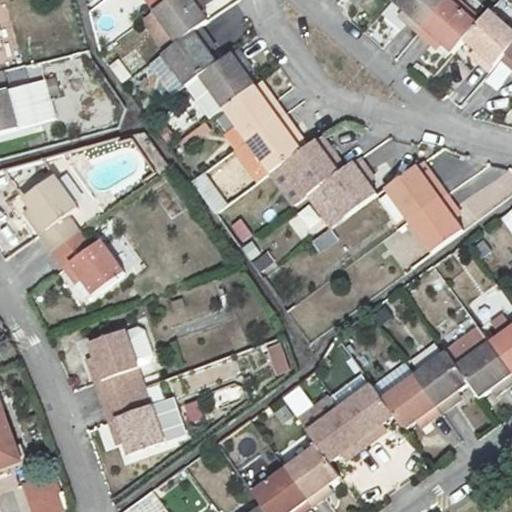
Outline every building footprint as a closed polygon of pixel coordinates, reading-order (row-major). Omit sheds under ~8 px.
[(167,0),(144,18),(167,49),(200,25),(217,13),(207,0),(167,0)] [(393,0),(405,9),(401,14),(418,27),(439,0),(393,0)] [(478,17),(457,0),(439,0),(418,27),(435,42),(439,37),(452,48),(462,35),(478,17)] [(511,19),(491,2),(478,17),(462,35),(477,48),(474,52),(489,65),(501,51),(511,38),(511,19)] [(98,8),(89,11),(95,33),(104,30),(98,8)] [(211,42),(200,25),(167,49),(131,75),(136,82),(156,68),(173,93),(189,82),(227,55),(215,39),(211,42)] [(511,38),(501,51),(511,61),(511,38)] [(241,45),(227,55),(189,82),(213,116),(226,106),(261,82),(249,65),(253,62),(241,45)] [(107,65),(122,83),(131,75),(117,57),(107,65)] [(0,135),(61,119),(49,77),(2,90),(0,82),(0,135)] [(272,99),(261,82),(226,106),(248,138),(289,109),(278,94),(272,99)] [(301,125),(289,109),(248,138),(251,142),(242,149),(263,178),(289,159),(309,145),(296,128),(301,125)] [(166,121),(158,127),(167,140),(175,134),(166,121)] [(323,134),(309,145),(289,159),(311,191),(351,163),(338,145),(334,149),(323,134)] [(367,151),(351,163),(311,191),(335,224),(387,188),(375,171),(379,167),(367,151)] [(427,158),(391,183),(413,215),(454,186),(443,170),(437,173),(427,158)] [(85,209),(60,177),(25,204),(38,221),(35,223),(58,252),(89,228),(78,215),(85,209)] [(219,177),(209,184),(225,207),(235,200),(219,177)] [(467,204),(454,186),(413,215),(435,248),(471,223),(461,209),(467,204)] [(511,214),(503,221),(511,233),(511,214)] [(233,224),(245,238),(252,231),(241,217),(233,224)] [(340,236),(333,226),(313,242),(321,251),(340,236)] [(101,244),(89,228),(58,252),(83,284),(87,281),(101,298),(136,272),(109,238),(101,244)] [(482,242),(473,249),(479,257),(488,250),(482,242)] [(437,274),(425,282),(431,291),(443,282),(437,274)] [(382,307),(372,315),(381,325),(390,317),(382,307)] [(511,323),(486,342),(511,376),(511,374),(511,323)] [(131,329),(91,344),(97,362),(93,364),(107,403),(148,388),(141,368),(145,367),(131,329)] [(263,346),(276,377),(290,372),(278,341),(263,346)] [(486,342),(455,366),(470,386),(480,399),(495,387),(498,392),(511,381),(511,376),(486,342)] [(444,351),(411,375),(438,413),(457,400),(454,397),(470,386),(455,366),(444,351)] [(400,359),(368,382),(394,419),(404,432),(420,421),(423,425),(438,413),(411,375),(400,359)] [(357,374),(328,395),(364,446),(380,435),(377,431),(394,419),(368,382),(365,385),(357,374)] [(213,391),(217,406),(243,400),(239,384),(213,391)] [(148,388),(107,403),(121,440),(125,438),(132,457),(172,442),(158,403),(153,405),(148,388)] [(292,417),(312,444),(328,465),(345,453),(348,457),(364,446),(328,395),(325,393),(292,417)] [(0,403),(0,471),(3,471),(1,462),(10,460),(6,445),(11,444),(0,403)] [(312,444),(280,466),(310,508),(325,498),(322,493),(339,481),(328,465),(312,444)] [(248,489),(263,509),(265,511),(304,511),(310,508),(280,466),(248,489)] [(56,493),(29,502),(32,511),(58,511),(62,511),(56,493)] [(152,500),(135,511),(151,511),(158,507),(152,500)]
